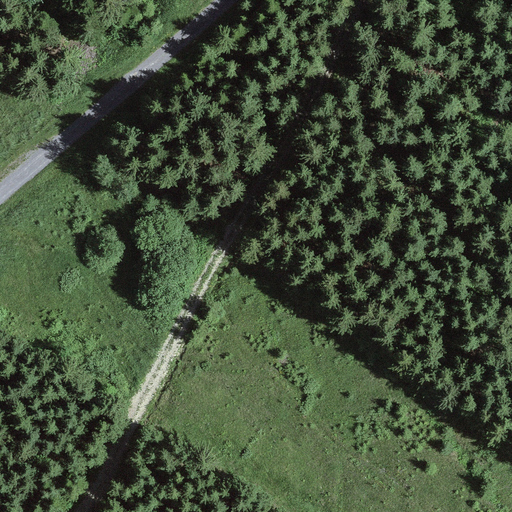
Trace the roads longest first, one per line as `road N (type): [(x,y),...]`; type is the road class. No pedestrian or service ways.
road 1 (track): [(364,0),(84,511)]
road 2 (track): [(213,0),(0,189)]
